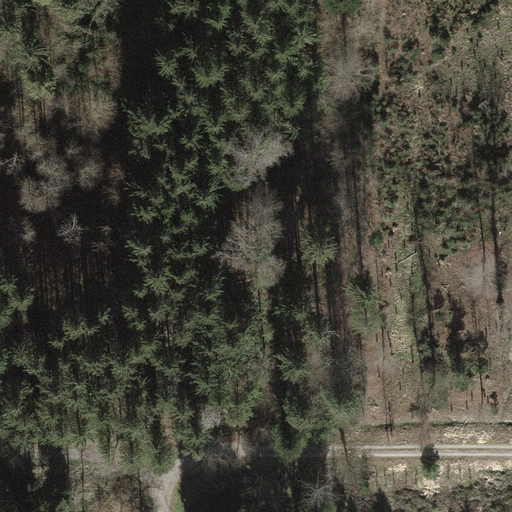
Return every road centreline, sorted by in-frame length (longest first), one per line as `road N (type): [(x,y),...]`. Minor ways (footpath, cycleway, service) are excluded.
road 1 (track): [(155,458),(240,448),(511,451)]
road 2 (track): [(155,458),(0,458)]
